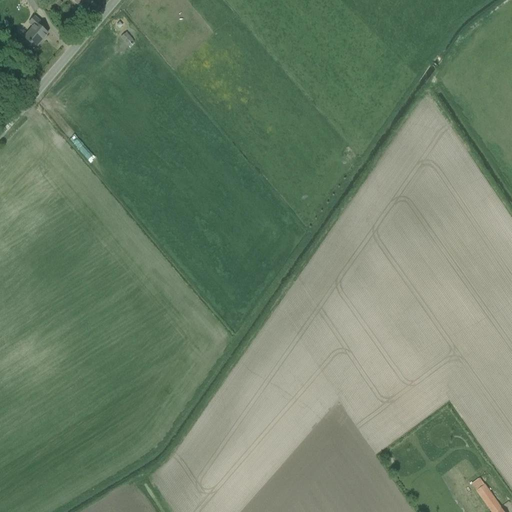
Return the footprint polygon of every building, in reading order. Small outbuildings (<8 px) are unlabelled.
[(26,0),(34,13),(42,8),(37,0),(26,0)] [(51,0),(44,9),(52,16),(62,4),(58,0),(51,0)] [(33,27),(24,39),(35,48),(36,48),(38,48),(41,44),(41,42),(47,34),(38,26),(41,23),(34,17),(29,23),(33,27)] [(120,38),(128,47),(134,42),(126,33),(120,38)] [(489,492),(480,498),(488,509),(497,503),(489,492)] [(474,496),(468,500),(472,504),(477,500),(474,496)]
